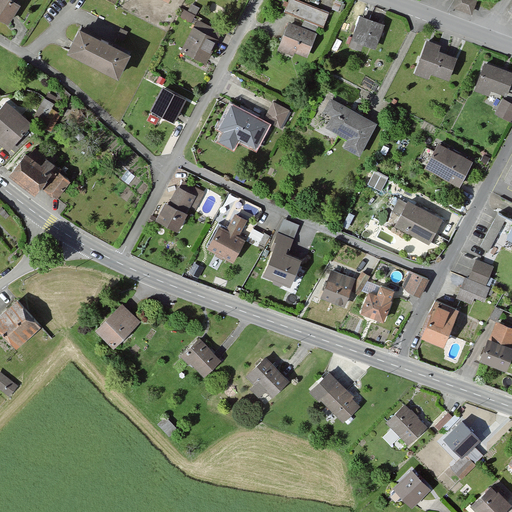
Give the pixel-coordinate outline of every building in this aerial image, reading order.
[(0,0),(0,17),(9,23),(21,4),(14,0),(0,0)] [(319,24),(323,26),(329,12),(298,0),(289,0),(285,11),(305,19),(319,24)] [(475,0),(456,0),(454,7),(471,13),(475,0)] [(181,15),(192,20),(196,12),(185,6),(181,15)] [(376,48),(384,23),(360,16),(350,46),(360,49),(362,43),(376,48)] [(205,63),(222,32),(197,19),(180,49),(205,63)] [(301,27),(289,22),(278,48),(293,55),(294,52),(306,56),(319,24),(305,19),(301,27)] [(68,52),(118,77),(130,53),(80,27),(68,52)] [(427,78),(430,72),(448,79),(456,57),(438,50),(440,44),(427,40),(415,73),(427,78)] [(475,90),(488,95),(490,88),(506,94),(511,78),(511,71),(485,62),(475,90)] [(174,121),(186,98),(162,86),(150,109),(174,121)] [(54,102),(44,97),(34,117),(43,122),(51,108),(54,102)] [(326,126),(347,138),(343,146),(359,155),(376,122),(330,98),(323,111),(332,115),(326,126)] [(511,117),(511,103),(503,99),(495,113),(510,121),(511,117)] [(0,142),(8,150),(32,123),(6,101),(0,107),(0,142)] [(264,119),(280,127),(289,109),(273,101),(264,119)] [(219,140),(232,147),(238,137),(256,146),(268,123),(231,104),(219,127),(224,130),(219,140)] [(60,112),(51,108),(43,122),(41,126),(51,131),(60,112)] [(460,185),(472,161),(438,143),(425,168),(460,185)] [(9,174),(34,192),(49,173),(56,164),(33,147),(29,154),(26,152),(9,174)] [(56,164),(49,173),(52,175),(43,188),(57,198),(70,181),(64,176),(67,173),(56,164)] [(375,170),(368,183),(381,189),(388,177),(375,170)] [(178,229),(190,205),(195,208),(204,191),(183,181),(180,186),(178,186),(169,203),(165,201),(156,219),(178,229)] [(428,243),(442,218),(409,200),(407,203),(398,199),(392,210),(401,215),(395,225),(428,243)] [(498,212),(481,245),(489,250),(506,217),(498,212)] [(235,213),(227,229),(219,225),(207,248),(233,261),(244,239),(237,235),(246,219),(235,213)] [(263,248),(269,236),(253,228),(247,240),(263,248)] [(275,239),(277,240),(263,273),(290,284),(301,258),(285,251),(291,236),(278,231),(275,239)] [(476,259),(468,279),(485,285),(493,266),(476,259)] [(198,277),(203,267),(193,262),(188,272),(198,277)] [(344,305),(355,278),(332,269),(322,297),(344,305)] [(419,295),(427,279),(409,270),(401,286),(419,295)] [(351,288),(358,293),(370,276),(363,271),(351,288)] [(484,300),(490,287),(485,285),(468,279),(465,277),(457,297),(471,303),(474,296),(484,300)] [(383,320),(394,289),(380,284),(377,293),(369,290),(361,313),(383,320)] [(0,327),(17,346),(40,325),(16,299),(0,313),(0,327)] [(421,335),(442,344),(458,309),(435,299),(431,308),(433,309),(421,335)] [(95,329),(114,347),(140,321),(122,302),(95,329)] [(511,352),(511,346),(511,347),(511,346),(511,327),(497,321),(490,338),(488,337),(479,359),(506,369),(511,352)] [(204,375),(221,359),(199,337),(184,352),(192,359),(190,361),(204,375)] [(272,395),(288,380),(265,356),(246,374),(255,383),(250,388),(259,396),(266,388),(272,395)] [(0,388),(9,395),(18,384),(0,370),(0,388)] [(343,421),(360,405),(352,396),(353,395),(330,370),(310,390),(319,400),(321,398),(343,421)] [(408,443),(426,425),(405,403),(386,421),(408,443)] [(170,437),(179,429),(166,415),(157,424),(170,437)] [(465,453),(480,439),(461,419),(443,437),(462,456),(465,453)] [(465,453),(462,456),(451,466),(461,477),(475,464),(474,463),(483,455),(479,450),(470,459),(465,453)] [(411,506),(430,487),(412,468),(393,487),(411,506)] [(478,511),(499,511),(511,501),(498,489),(497,490),(491,484),(471,503),(478,511)]
